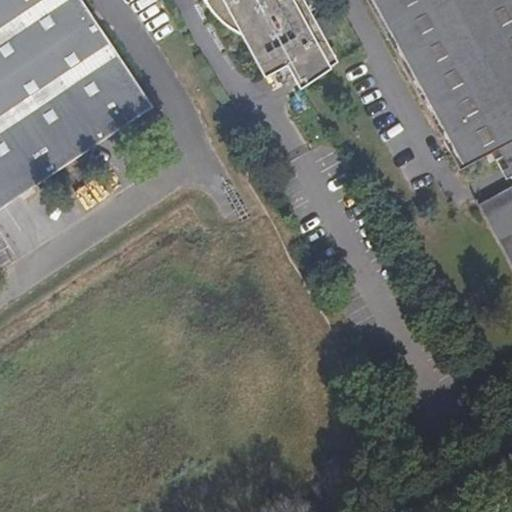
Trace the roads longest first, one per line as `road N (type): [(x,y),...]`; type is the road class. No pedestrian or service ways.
road 1 (unclassified): [(0,288),(201,156)]
road 2 (unclassified): [(201,156),(103,0)]
